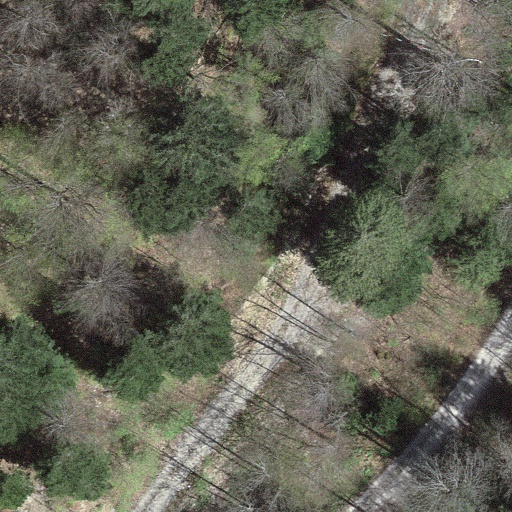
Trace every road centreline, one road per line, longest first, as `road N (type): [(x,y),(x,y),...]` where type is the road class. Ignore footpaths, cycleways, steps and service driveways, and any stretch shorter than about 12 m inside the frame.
road 1 (track): [(424,0),(282,334),(144,511)]
road 2 (track): [(376,511),(511,329)]
